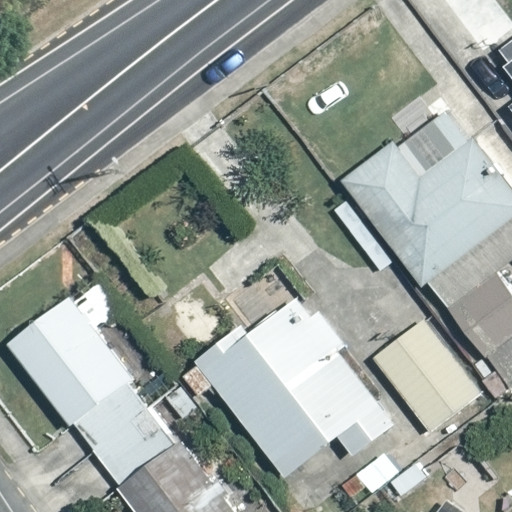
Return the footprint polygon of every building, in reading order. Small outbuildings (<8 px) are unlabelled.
[(511,281),(502,267),(511,259),(511,187),(436,84),(413,100),(428,120),(351,176),(421,271),(447,307),(508,390),(511,387),(511,281)] [(81,419),(142,376),(104,324),(127,308),(104,276),(17,339),(77,422),(80,419),(81,419)] [(303,287),(297,293),(290,285),(186,365),(193,373),(207,392),(221,381),(293,474),(340,438),(361,464),(351,471),(372,498),(393,481),(406,497),(434,476),(396,427),(403,422),(345,346),(354,339),(327,304),(320,309),(303,287)] [(428,314),(378,351),(435,429),(485,391),(428,314)] [(142,376),(81,419),(127,483),(187,440),(142,376)] [(187,440),(127,483),(147,511),(248,511),(208,455),(202,460),(187,440)]
